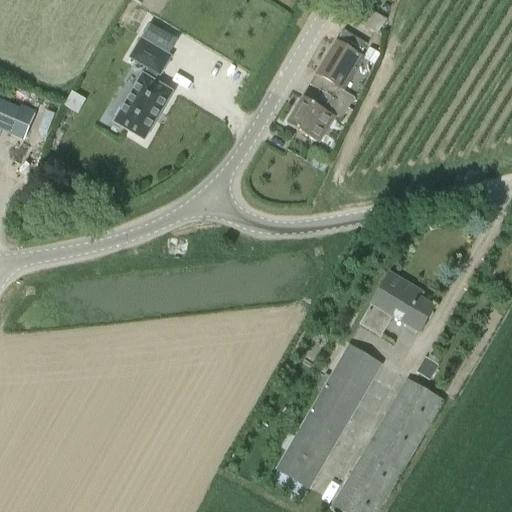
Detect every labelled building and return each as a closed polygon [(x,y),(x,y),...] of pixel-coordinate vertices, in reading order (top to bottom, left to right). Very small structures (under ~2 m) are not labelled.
[(384,5),(381,11),(386,14),(390,9),(384,5)] [(287,122),(288,124),(287,126),(315,143),(331,116),(328,114),(336,101),(333,100),(340,89),(340,90),(367,45),(359,41),(353,53),(335,43),(310,86),(319,92),(312,104),(304,99),(295,114),(292,114),(287,122)] [(149,89),(121,138),(151,155),(179,106),(158,95),(163,88),(166,90),(177,70),(146,54),(136,73),(155,83),(151,91),(149,89)] [(23,111),(0,101),(0,132),(12,137),(23,111)] [(432,309),(409,295),(412,290),(389,276),(360,326),(379,337),(391,317),(418,333),(432,309)] [(274,471),(277,472),(272,481),(302,499),(380,366),(347,347),(274,471)] [(428,380),(436,367),(425,361),(417,374),(428,380)] [(376,511),(442,403),(406,381),(331,506),(341,511),(376,511)]
